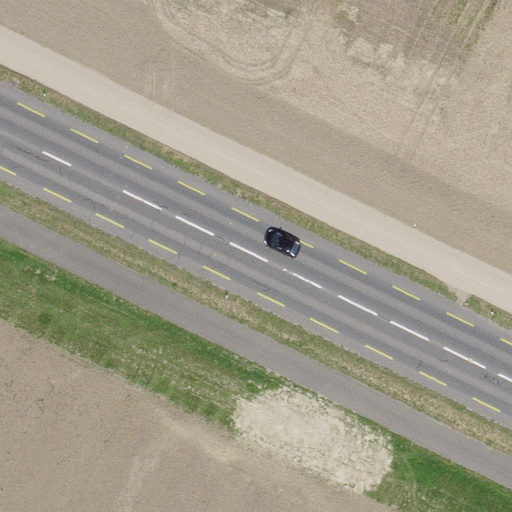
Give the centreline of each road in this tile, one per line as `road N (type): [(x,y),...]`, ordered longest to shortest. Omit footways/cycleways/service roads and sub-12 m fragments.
road 1 (track): [(511,299),(0,47)]
road 2 (primary): [(0,122),(511,371)]
